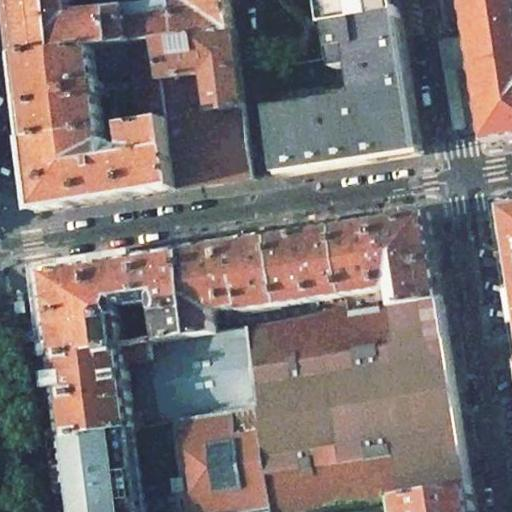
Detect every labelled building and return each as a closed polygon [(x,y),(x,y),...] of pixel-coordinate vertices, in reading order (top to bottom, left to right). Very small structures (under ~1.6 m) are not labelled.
[(14,0),(21,59),(80,52),(76,16),(73,0),(14,0)] [(190,0),(191,2),(130,9),(134,45),(161,42),(237,32),(232,0),(190,0)] [(322,0),(323,5),(333,3),(336,23),(368,18),(400,13),(398,0),(322,0)] [(511,0),(467,0),(489,137),(490,142),(496,141),(511,138),(511,0)] [(333,3),(323,5),(326,24),(332,24),(336,23),(333,3)] [(130,9),(76,16),(80,52),(97,49),(133,45),(134,45),(130,9)] [(336,23),(332,24),(339,69),(356,66),(361,97),(272,111),(280,175),(422,153),(400,13),(368,18),(336,23)] [(255,179),(246,107),(237,32),(161,42),(166,80),(170,114),(171,121),(180,190),(255,179)] [(280,34),(270,35),(271,44),(281,43),(280,34)] [(80,52),(21,59),(31,140),(107,130),(106,127),(106,123),(105,115),(103,100),(103,99),(101,83),(101,78),(137,74),(137,79),(143,125),(171,121),(170,114),(166,80),(161,42),(134,45),(133,45),(97,49),(80,52)] [(107,130),(31,140),(40,212),(180,190),(171,121),(143,125),(129,127),(131,151),(126,152),(120,147),(113,145),(113,135),(121,134),(120,128),(107,130)] [(511,201),(499,203),(511,284),(511,201)] [(430,214),(338,228),(348,298),(351,315),(381,310),(380,301),(387,299),(386,292),(394,291),(397,308),(445,300),(432,216),(431,214),(430,214)] [(287,324),(351,315),(348,298),(338,228),(274,238),(284,307),(287,324)] [(223,333),(251,329),(252,330),(287,324),(284,307),(274,238),(186,252),(199,337),(223,333)] [(199,337),(186,252),(140,259),(149,306),(159,305),(164,342),(199,337)] [(140,259),(47,274),(59,358),(130,347),(124,307),(129,306),(130,307),(131,308),(133,308),(134,308),(149,306),(140,259)] [(474,487),(445,300),(397,308),(381,310),(351,315),(287,324),(252,330),(262,411),(274,511),(308,511),(320,510),(384,500),(397,499),(474,487)] [(223,333),(199,337),(164,342),(154,344),(130,347),(59,358),(69,439),(137,429),(139,428),(164,425),(183,422),(262,411),(252,330),(251,329),(223,333)] [(274,511),(262,411),(183,422),(164,425),(139,428),(137,429),(69,439),(74,486),(77,511),(274,511)] [(477,511),(474,487),(397,499),(398,511),(477,511)]
